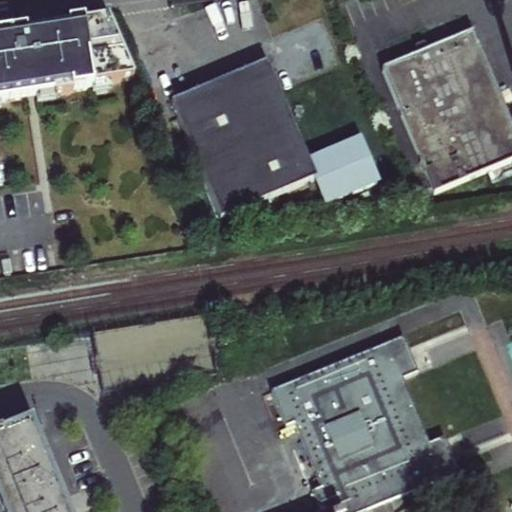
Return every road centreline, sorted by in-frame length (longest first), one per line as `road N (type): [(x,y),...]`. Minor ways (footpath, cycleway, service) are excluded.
road 1 (residential): [(0,402),(52,397),(84,408),(136,511)]
road 2 (unknown): [(143,0),(180,45),(278,48)]
